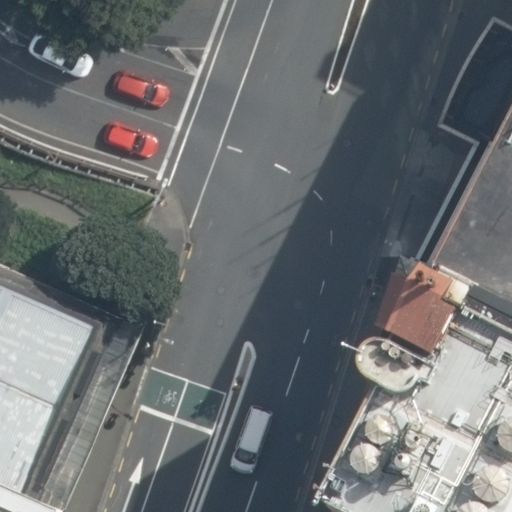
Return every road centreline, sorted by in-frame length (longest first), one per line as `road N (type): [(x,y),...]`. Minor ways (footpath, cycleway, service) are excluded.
road 1 (secondary): [(146,511),(265,146)]
road 2 (secondary): [(342,170),(229,511)]
road 3 (motorway): [(0,42),(88,96),(265,146)]
road 4 (motorway): [(42,0),(180,10),(222,0)]
road 5 (secondary): [(400,0),(342,170)]
road 6 (secondary): [(265,146),(313,0)]
